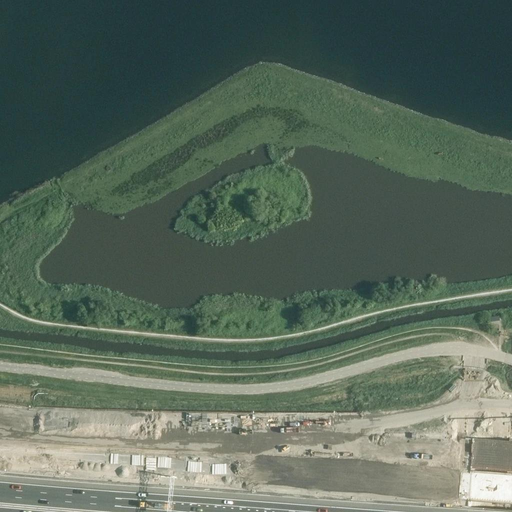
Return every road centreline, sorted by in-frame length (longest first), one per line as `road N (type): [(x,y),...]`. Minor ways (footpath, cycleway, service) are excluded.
road 1 (unclassified): [(0,366),(242,389),(437,349),(511,361)]
road 2 (unknown): [(484,352),(433,333),(288,370),(216,374),(0,351)]
road 3 (motorway): [(0,463),(488,511)]
road 4 (motorway): [(511,491),(40,439)]
road 5 (motorway): [(511,458),(40,439)]
